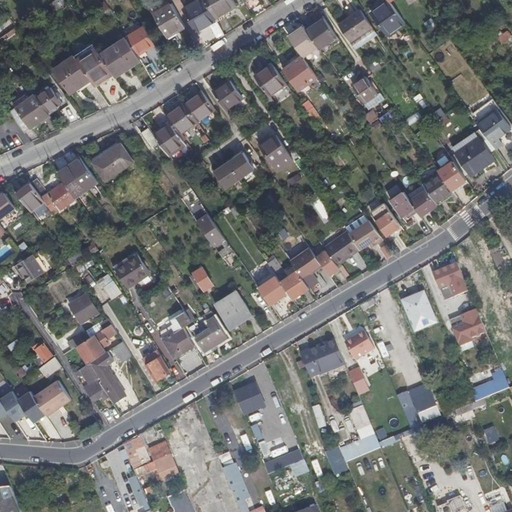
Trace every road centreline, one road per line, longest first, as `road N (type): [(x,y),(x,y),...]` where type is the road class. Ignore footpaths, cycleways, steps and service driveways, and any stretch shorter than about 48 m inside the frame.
road 1 (residential): [(511,181),(425,249),(113,436)]
road 2 (residential): [(0,168),(116,115),(307,0)]
road 3 (residential): [(15,294),(113,436)]
